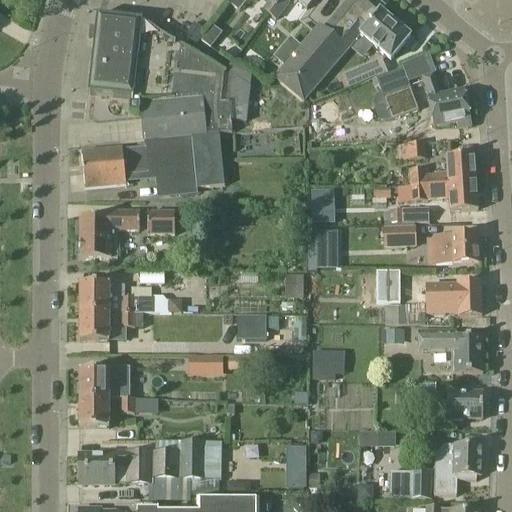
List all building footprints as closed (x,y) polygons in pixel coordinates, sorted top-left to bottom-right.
[(248,0),(230,0),(227,5),(239,14),(248,0)] [(289,5),(283,0),(282,0),(273,0),(270,4),(283,14),(290,6),(289,5)] [(303,105),(360,37),(359,37),(379,13),(380,14),(384,9),(374,0),(349,0),(323,32),(318,28),(274,80),(303,105)] [(282,0),(283,0),(289,5),(293,0),(306,11),(314,1),(315,0),(282,0)] [(283,14),(270,4),(268,3),(268,4),(262,12),(276,23),(283,14)] [(383,17),(380,14),(379,13),(359,37),(360,37),(390,63),(410,39),(406,36),(407,32),(401,27),(397,28),(393,25),(394,22),(387,16),(383,17)] [(128,118),(141,118),(143,144),(159,143),(218,137),(231,136),(230,123),(246,125),(251,78),(230,66),(225,74),(192,55),(205,32),(194,25),(180,47),(154,33),(142,23),(97,18),(88,96),(133,102),(132,107),(129,107),(128,118)] [(375,80),(376,81),(387,77),(380,62),(342,78),(348,91),(375,80)] [(387,77),(376,81),(391,123),(418,113),(403,71),(387,77)] [(458,132),(472,128),(464,93),(442,98),(434,77),(423,79),(430,100),(427,100),(434,130),(457,125),(458,132)] [(218,137),(159,143),(143,144),(144,151),(122,153),(122,152),(81,156),(84,192),(125,188),(124,178),(156,175),(159,198),(195,194),(195,191),(223,188),(218,137)] [(398,164),(426,162),(424,146),(397,148),(398,164)] [(309,170),(322,169),(321,155),(309,156),(309,170)] [(409,189),(476,184),(475,157),(446,158),(447,177),(434,178),(434,177),(426,177),(426,172),(408,173),(409,189)] [(478,212),(476,184),(409,189),(397,190),(397,191),(397,197),(398,206),(450,202),(450,213),(478,212)] [(373,202),(390,202),(390,190),(373,190),(373,202)] [(428,212),(402,212),(390,213),(390,227),(402,227),(428,226),(428,212)] [(147,239),(174,239),(174,215),(148,215),(147,239)] [(80,262),(117,263),(117,234),(139,234),(139,217),(110,216),(110,221),(81,221),(80,262)] [(415,251),(415,230),(383,231),(384,251),(415,251)] [(316,249),(337,248),(337,235),(316,235),(316,249)] [(437,266),(480,264),(479,237),(435,240),(437,266)] [(377,295),(377,307),(400,307),(399,275),(376,275),(377,295)] [(304,300),(304,276),(286,276),(286,300),(304,300)] [(79,315),(109,315),(120,315),(124,315),(124,301),(124,288),(110,288),(110,286),(80,286),(79,315)] [(480,286),(456,287),(456,286),(445,287),(427,287),(428,311),(445,310),(445,309),(449,309),(449,319),(457,319),(481,318),(480,286)] [(377,308),(377,307),(377,295),(367,295),(367,308),(377,308)] [(152,318),(152,317),(152,302),(146,302),(135,302),(135,301),(124,301),(124,315),(120,315),(120,318),(134,318),(152,318)] [(152,302),(152,317),(167,317),(180,317),(180,304),(171,304),(167,308),(161,302),(152,302)] [(384,310),(384,326),(385,329),(424,328),(424,308),(384,310)] [(109,345),(109,315),(79,315),(79,344),(109,345)] [(134,318),(120,318),(120,331),(134,331),(134,318)] [(386,333),(386,346),(403,345),(402,333),(386,333)] [(482,376),(482,340),(461,340),(461,339),(456,339),(456,334),(418,335),(418,356),(454,356),(454,376),(482,376)] [(206,360),(206,362),(189,362),(189,372),(206,372),(206,376),(221,376),(221,360),(206,360)] [(243,361),(227,361),(227,373),(243,373),(243,361)] [(79,374),(79,402),(109,402),(119,402),(130,402),(130,370),(105,370),(105,374),(79,374)] [(446,396),(435,396),(435,386),(413,387),(413,396),(395,396),(395,411),(446,411),(446,396)] [(307,396),(294,396),(294,407),(307,407),(307,396)] [(482,396),(448,396),(448,421),(482,422),(482,396)] [(109,402),(79,402),(79,431),(109,431),(109,402)] [(133,402),(130,402),(119,402),(119,418),(133,418),(133,402)] [(310,435),(310,447),(319,447),(322,443),(322,435),(310,435)] [(377,451),(377,436),(359,436),(359,451),(377,451)] [(80,458),(80,487),(114,487),(125,487),(125,489),(151,488),(152,483),(166,483),(175,483),(189,483),(189,499),(219,499),(219,483),(220,483),(221,446),(155,445),(155,454),(114,454),(114,455),(101,455),(101,458),(80,458)] [(456,484),(480,484),(481,450),(453,449),(453,459),(435,458),(434,499),(456,499),(456,484)] [(431,503),(432,474),(410,474),(410,475),(389,475),(389,501),(410,502),(409,503),(431,503)] [(308,477),(308,492),(319,492),(319,477),(308,477)] [(357,489),(356,505),(372,505),(373,495),(367,489),(357,489)] [(258,511),(259,502),(197,501),(196,511),(258,511)]
